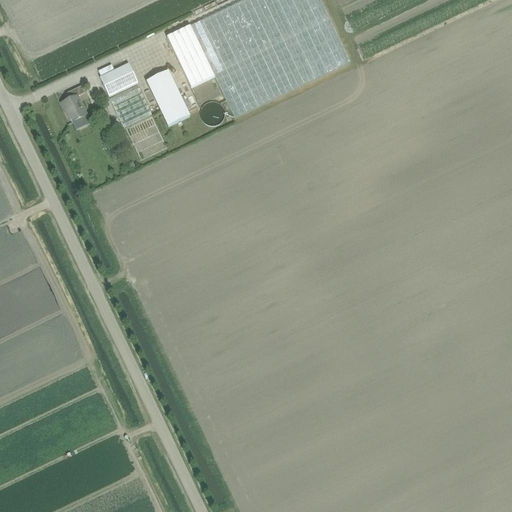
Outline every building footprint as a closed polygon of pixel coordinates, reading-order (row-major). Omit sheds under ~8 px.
[(318,0),(245,0),(166,38),(191,89),(214,77),(234,119),(349,63),(318,0)] [(109,98),(138,84),(128,65),(100,79),(109,98)] [(168,72),(145,83),(149,91),(160,112),(168,128),(190,118),(168,72)] [(78,97),(85,94),(82,87),(66,95),(69,101),(61,104),(65,112),(66,111),(72,124),(87,117),(78,97)] [(124,129),(151,116),(138,87),(110,100),(124,129)] [(147,121),(129,130),(132,137),(150,128),(147,121)]
